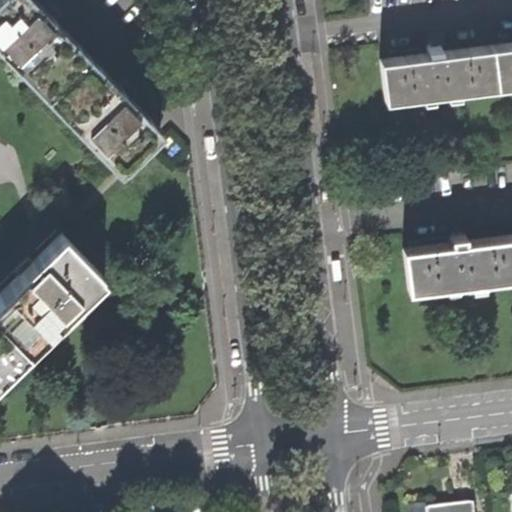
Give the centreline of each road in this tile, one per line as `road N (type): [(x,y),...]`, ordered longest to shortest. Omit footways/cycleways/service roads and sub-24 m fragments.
road 1 (residential): [(210,0),(265,444)]
road 2 (residential): [(337,434),(284,0)]
road 3 (residential): [(265,444),(0,478)]
road 4 (unknown): [(83,0),(198,134)]
road 5 (residential): [(511,412),(337,434)]
